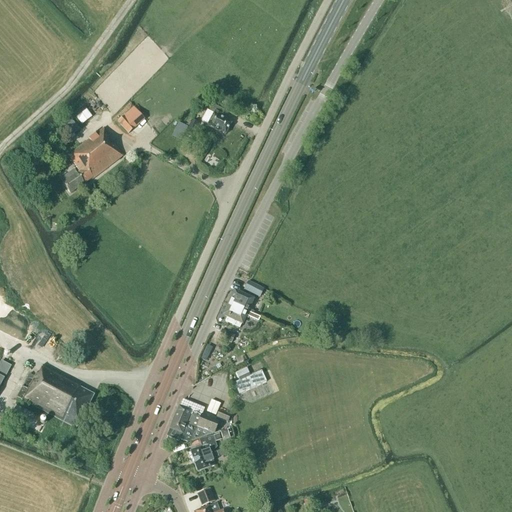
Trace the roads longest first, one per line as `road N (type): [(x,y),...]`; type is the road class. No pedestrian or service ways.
road 1 (unclassified): [(142,480),(231,271),(379,0)]
road 2 (primary): [(127,474),(220,254),(343,0)]
road 3 (unclassified): [(328,0),(231,195),(114,468)]
road 4 (track): [(124,13),(81,73),(0,156)]
